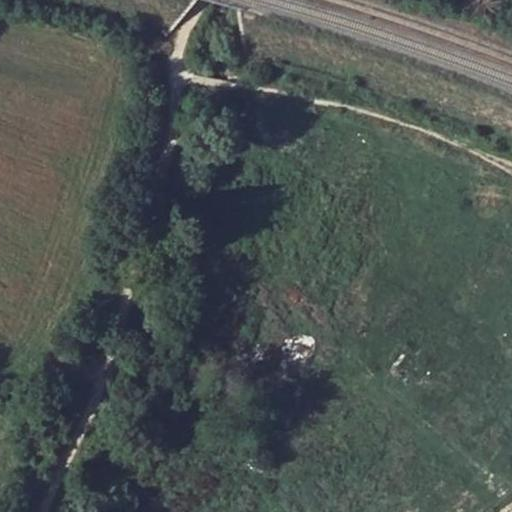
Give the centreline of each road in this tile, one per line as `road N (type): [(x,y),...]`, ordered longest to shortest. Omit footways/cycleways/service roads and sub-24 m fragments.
road 1 (track): [(46,511),(107,380),(174,77)]
road 2 (track): [(227,85),(368,114),(511,172)]
